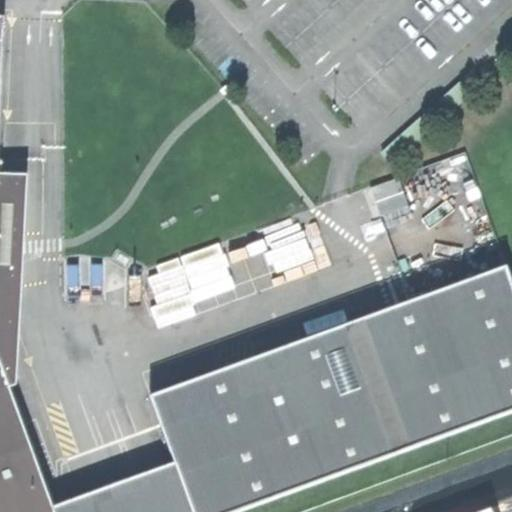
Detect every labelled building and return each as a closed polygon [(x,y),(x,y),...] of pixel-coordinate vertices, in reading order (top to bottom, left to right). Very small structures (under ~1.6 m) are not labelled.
[(324,81),(356,122),(438,58),(407,18),(324,81)] [(32,171),(0,169),(0,369),(12,383),(20,373),(32,171)] [(152,391),(197,511),(222,511),(511,404),(511,277),(505,259),(152,391)] [(0,511),(56,511),(56,506),(12,383),(0,369),(0,511)] [(187,511),(169,465),(56,506),(56,511),(187,511)]
